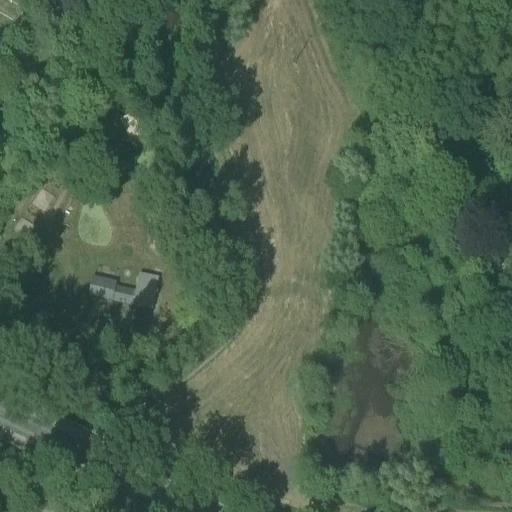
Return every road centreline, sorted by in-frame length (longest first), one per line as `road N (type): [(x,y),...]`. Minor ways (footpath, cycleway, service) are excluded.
road 1 (track): [(120,474),(138,419),(228,341),(251,288),(252,254),(199,99),(198,35),(213,0)]
road 2 (tertiary): [(0,415),(120,474)]
